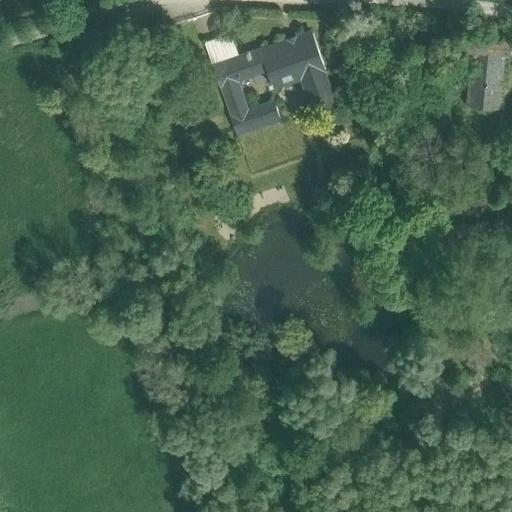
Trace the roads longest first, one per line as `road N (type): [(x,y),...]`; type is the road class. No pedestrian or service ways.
road 1 (track): [(511,28),(240,0)]
road 2 (track): [(0,47),(163,0)]
